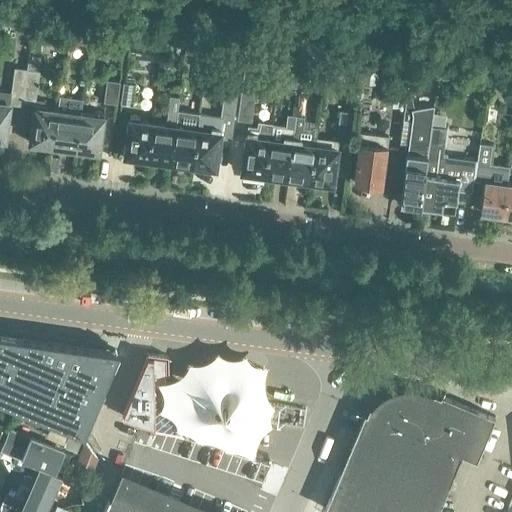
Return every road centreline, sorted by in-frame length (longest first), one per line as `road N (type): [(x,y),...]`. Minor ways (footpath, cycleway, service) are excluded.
road 1 (residential): [(511,257),(0,186)]
road 2 (unclassified): [(352,353),(146,325)]
road 3 (unclassified): [(146,325),(89,511)]
road 4 (unclassified): [(287,511),(352,353)]
road 5 (unclassified): [(511,376),(352,353)]
road 6 (unclassified): [(146,325),(0,305)]
